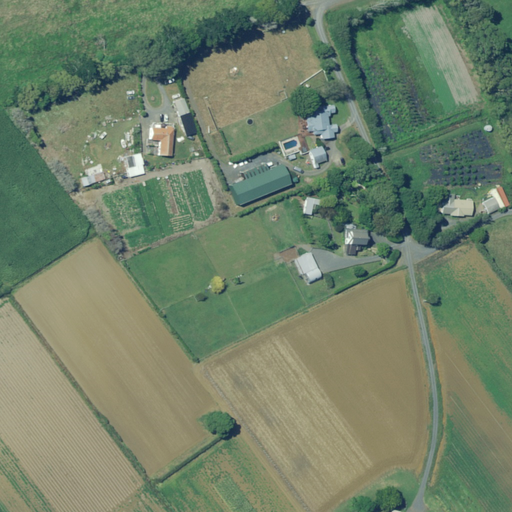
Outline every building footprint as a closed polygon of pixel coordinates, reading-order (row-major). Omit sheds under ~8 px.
[(173,102),(179,117),(180,116),(182,121),(190,118),(188,113),(189,113),(183,98),(173,102)] [(337,132),(336,130),(336,124),(328,125),(327,116),(329,116),(329,113),(334,112),(333,105),(324,106),(318,107),(308,108),(308,114),(305,114),(307,130),(307,131),(309,131),(312,131),(313,135),(321,134),(321,139),(322,139),(331,138),(333,138),(333,132),(337,132)] [(171,156),(171,155),(173,129),(171,129),(171,127),(165,127),(165,129),(150,128),(150,140),(159,140),(158,154),(158,155),(171,156)] [(326,160),(326,158),(322,147),(320,147),(315,149),(310,151),(316,168),(319,167),(317,163),(326,160)] [(141,155),(125,159),(127,167),(132,166),(131,164),(141,161),(140,159),(142,158),(141,155)] [(238,172),(241,179),(226,185),(233,204),(286,184),(278,164),(263,170),(261,163),(238,172)] [(93,175),(81,178),(83,186),(95,182),(93,175)] [(461,215),(469,215),(469,214),(470,203),(471,203),(471,201),(470,201),(471,199),(466,198),(466,200),(459,199),(459,195),(439,193),(438,203),(436,203),(435,212),(439,212),(439,213),(447,214),(447,215),(461,216),(461,215)] [(317,204),(317,198),(304,197),(302,214),(308,215),(309,204),(317,204)] [(499,210),(491,197),(480,203),(489,217),(499,210)] [(363,245),(364,229),(356,229),(356,223),(344,222),(343,244),(352,245),(352,250),(357,250),(357,245),(363,245)] [(301,274),(306,284),(319,278),(306,252),(291,259),(299,275),(301,274)]
